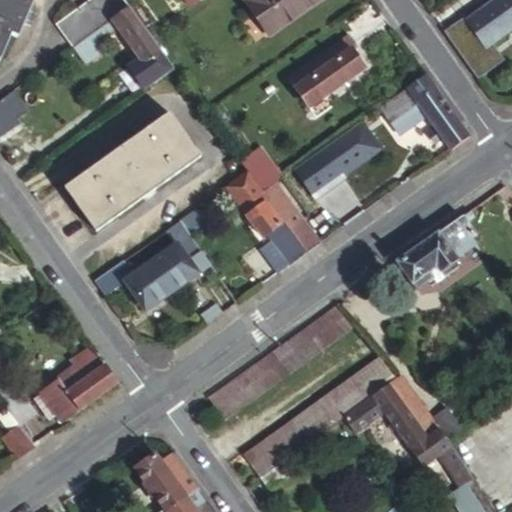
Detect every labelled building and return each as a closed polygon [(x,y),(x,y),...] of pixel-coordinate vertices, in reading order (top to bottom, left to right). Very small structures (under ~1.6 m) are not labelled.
[(0,0),(0,61),(4,63),(15,37),(22,39),(28,26),(37,29),(39,20),(39,19),(44,10),(36,7),(39,0),(0,0)] [(92,0),(60,24),(78,49),(133,9),(126,0),(92,0)] [(183,0),(191,10),(204,0),(183,0)] [(243,0),(269,37),(324,0),(243,0)] [(511,0),(494,0),(467,20),(465,17),(446,32),(480,79),(500,63),(487,47),(511,29),(511,0)] [(78,49),(88,63),(109,48),(103,40),(120,27),(160,82),(177,70),(133,9),(78,49)] [(288,83),(308,110),(370,66),(364,58),(371,52),(358,35),(288,83)] [(454,152),(470,140),(427,79),(383,110),(402,135),(428,117),(454,152)] [(0,103),(0,136),(32,115),(16,93),(0,103)] [(70,188),(101,229),(201,157),(170,115),(70,188)] [(260,154),(244,165),(251,173),(252,176),(268,165),(260,154)] [(264,192),(280,181),(268,165),(252,176),(264,192)] [(252,176),(251,173),(229,189),(265,238),(271,234),(286,223),(274,205),(264,192),(252,176)] [(291,229),(306,218),(280,181),(264,192),(274,205),(286,223),(291,229)] [(477,219),(471,212),(399,263),(422,295),(436,285),(435,283),(441,278),(447,285),(464,274),(460,269),(484,251),(480,246),(483,243),(471,224),(477,219)] [(291,229),(309,254),(324,243),(306,218),(291,229)] [(182,223),(168,233),(174,241),(188,231),(182,223)] [(286,223),(271,234),(275,240),(292,262),(293,265),(309,254),(291,229),(286,223)] [(211,291),(224,282),(188,231),(174,241),(179,248),(129,283),(149,312),(200,276),(211,291)] [(275,240),(261,251),(277,273),(292,262),(275,240)] [(353,329),(337,307),(212,396),(229,419),(353,329)] [(96,356),(40,395),(55,415),(62,425),(118,385),(96,356)] [(261,477),(285,460),(284,460),(393,380),(376,358),(245,454),(261,477)] [(0,359),(0,391),(4,397),(19,386),(0,359)] [(401,381),(387,390),(425,442),(438,432),(401,381)] [(4,397),(11,406),(22,422),(24,424),(39,413),(19,386),(4,397)] [(467,473),(447,446),(438,432),(425,442),(387,390),(340,422),(353,439),(384,418),(421,470),(437,459),(462,495),(476,485),(467,473)] [(50,419),(55,415),(40,395),(36,399),(50,419)] [(0,414),(0,416),(10,431),(22,422),(11,406),(0,414)] [(2,436),(20,460),(39,446),(24,424),(22,422),(10,431),(2,436)] [(216,511),(175,453),(165,460),(158,452),(136,467),(168,510),(183,501),(191,511),(216,511)] [(269,489),(293,472),(285,460),(261,477),(269,489)] [(495,511),(476,485),(462,495),(454,501),(462,511),(495,511)]
